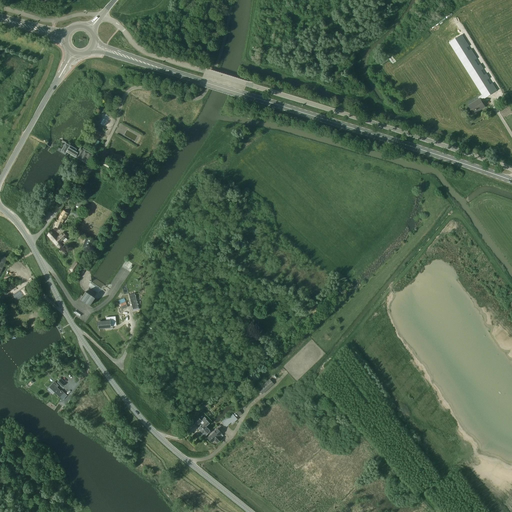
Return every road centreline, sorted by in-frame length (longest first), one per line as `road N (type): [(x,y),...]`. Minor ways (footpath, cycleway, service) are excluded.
road 1 (unclassified): [(511,168),(147,53),(101,15)]
road 2 (primary): [(511,180),(138,61)]
road 3 (unclassified): [(30,243),(103,153),(124,94),(136,87),(203,95),(229,0)]
road 4 (tertiary): [(250,511),(131,406),(71,323),(30,243)]
road 5 (track): [(421,120),(246,57),(253,0)]
road 6 (track): [(0,43),(40,62),(28,133)]
